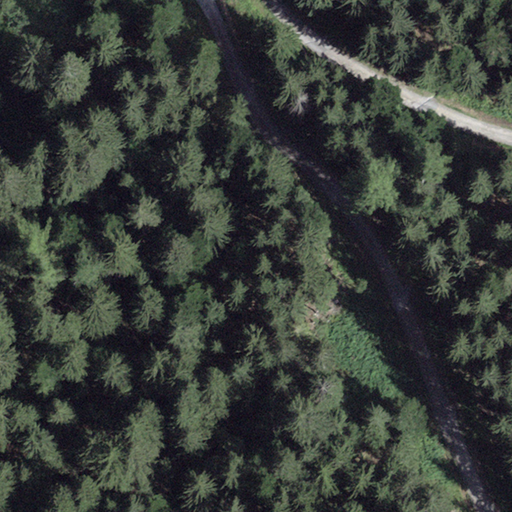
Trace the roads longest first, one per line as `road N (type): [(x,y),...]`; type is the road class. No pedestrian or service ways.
road 1 (unclassified): [(207,0),(261,121),(346,209),(391,279),(485,511)]
road 2 (unclassified): [(511,137),(401,94),(297,33),(268,0)]
